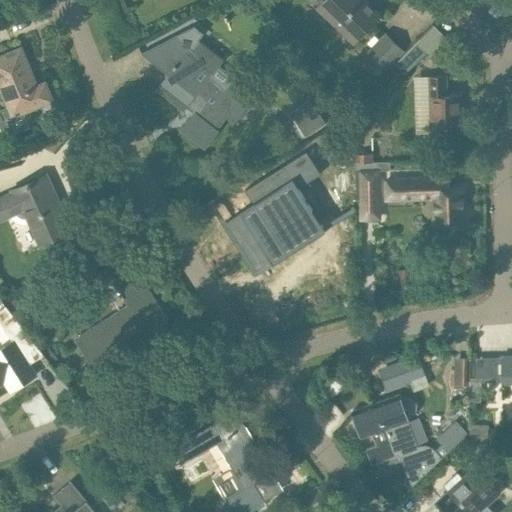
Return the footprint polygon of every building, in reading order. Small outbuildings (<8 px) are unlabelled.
[(379,14),(364,0),(324,0),(318,7),(353,41),(379,14)] [(493,2),(491,0),(476,0),(469,8),(480,17),(493,2)] [(194,26),(141,53),(169,75),(159,87),(185,107),(187,103),(197,111),(184,128),(206,145),(243,98),(250,90),(232,76),(230,74),(229,74),(217,65),(211,72),(188,53),(203,34),(194,26)] [(378,77),(405,49),(387,31),(360,61),(378,77)] [(417,42),(395,64),(405,74),(427,51),(417,42)] [(37,85),(21,47),(0,55),(0,87),(12,117),(53,101),(45,82),(37,85)] [(446,76),(429,76),(431,132),(462,131),(461,95),(447,95),(446,76)] [(312,100),(292,107),(302,134),(322,127),(312,100)] [(254,204),(225,222),(256,271),(271,261),(273,263),(275,262),(273,260),(322,229),(323,231),(325,230),(298,188),(321,173),(306,151),(245,190),(254,204)] [(355,161),(356,195),(359,195),(360,219),(381,219),(380,170),(390,170),(389,160),(372,161),(355,161)] [(4,198),(0,200),(0,218),(11,214),(13,213),(14,216),(17,219),(21,221),(25,222),(30,222),(32,221),(43,244),(49,241),(67,233),(54,205),(60,202),(56,194),(54,195),(45,176),(27,184),(13,191),(14,194),(4,198)] [(428,177),(391,178),(392,203),(416,202),(417,214),(430,214),(431,216),(431,235),(442,235),(442,236),(447,236),(447,235),(458,234),(459,243),(461,243),(461,233),(455,233),(454,210),(454,203),(453,203),(453,196),(456,196),(456,193),(454,193),(453,176),(435,177),(435,176),(428,177)] [(167,317),(131,261),(108,275),(129,306),(75,340),(91,366),(103,358),(98,351),(138,325),(142,331),(144,330),(145,332),(167,317)] [(413,282),(410,268),(398,270),(401,285),(413,282)] [(16,297),(5,304),(13,315),(24,308),(16,297)] [(0,349),(0,383),(5,381),(11,390),(36,375),(14,341),(0,349)] [(511,356),(502,357),(502,382),(511,381),(511,356)] [(338,372),(319,388),(328,399),(347,383),(338,372)] [(471,378),(470,400),(480,400),(481,378),(471,378)] [(406,474),(411,487),(412,486),(443,458),(434,449),(428,446),(421,445),(417,446),(407,419),(408,419),(407,417),(410,416),(409,416),(413,413),(416,409),(417,404),(415,400),(412,397),(407,395),(402,396),(400,397),(399,394),(376,402),(396,453),(398,452),(398,453),(406,474)] [(376,402),(353,411),(363,436),(372,433),(377,445),(367,449),(372,463),(373,463),(381,483),(406,474),(398,453),(398,452),(396,453),(376,402)] [(454,404),(453,419),(467,419),(467,405),(454,404)] [(233,423),(228,415),(167,450),(177,467),(221,441),(235,465),(231,467),(236,476),(218,487),(226,500),(221,505),(221,511),(252,511),(266,504),(254,483),(272,472),(265,460),(257,465),(252,456),(253,456),(247,447),(254,443),(245,426),(242,423),(238,422),(233,423)] [(442,457),(467,434),(467,431),(456,419),(436,438),(441,444),(435,449),(442,457)] [(488,425),(469,424),(468,434),(486,443),(487,443),(488,425)] [(492,511),(485,504),(498,493),(475,467),(437,501),(446,511),(492,511)] [(96,511),(71,480),(54,494),(66,509),(61,511),(96,511)] [(111,487),(101,495),(114,511),(124,503),(111,487)] [(331,511),(323,498),(313,504),(317,511),(331,511)]
